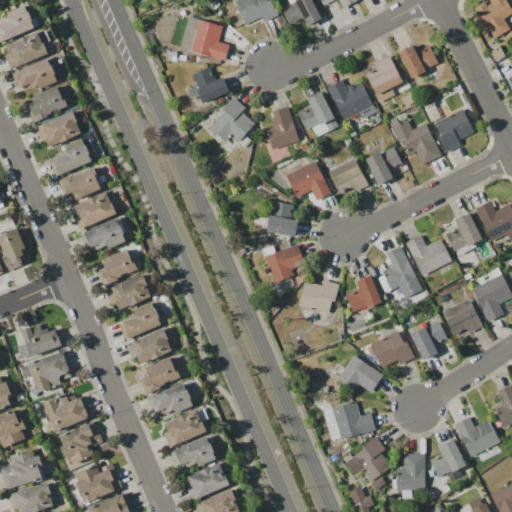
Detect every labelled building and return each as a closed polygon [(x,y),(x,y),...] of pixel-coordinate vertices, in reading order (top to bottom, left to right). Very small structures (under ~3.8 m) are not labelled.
[(261,22),(274,17),(268,0),(233,0),(242,25),(260,19),(261,22)] [(289,26),(302,19),(306,27),(320,19),(310,0),(294,0),(280,8),(289,26)] [(355,0),(318,0),(321,6),(335,0),(337,0),(341,8),(356,2),(355,0)] [(493,40),(509,30),(502,19),(511,13),(504,0),(487,0),(485,1),(474,8),(493,40)] [(0,19),(0,43),(34,28),(25,8),(0,19)] [(222,27),(187,17),(178,49),(224,61),(228,45),(218,43),(222,27)] [(2,48),(12,70),(47,54),(37,32),(2,48)] [(397,53),(409,79),(438,65),(429,46),(415,53),(411,46),(397,53)] [(375,63),(377,67),(364,74),(379,103),(394,95),(390,87),(402,82),(389,56),(375,63)] [(12,74),(18,89),(37,82),(39,89),(57,82),(47,59),(12,74)] [(223,78),(214,81),(210,68),(191,74),(200,102),(228,93),(223,78)] [(361,82),(345,89),(341,81),(326,87),(342,120),(358,113),(361,119),(375,113),(361,82)] [(66,107),(57,86),(31,98),(34,105),(26,108),(32,122),(66,107)] [(309,107),(297,113),(305,131),(312,128),(316,136),(337,127),(321,93),(306,99),(309,107)] [(240,112),(243,108),(233,99),(207,127),(222,141),(228,135),(237,143),(254,125),(240,112)] [(269,112),(272,128),(266,130),(270,149),(296,143),(289,108),(269,112)] [(473,132),(462,110),(433,123),(446,152),(461,145),(458,139),(473,132)] [(44,148),(80,136),(73,113),(36,125),(44,148)] [(425,123),(411,130),(406,120),(392,127),(407,157),(416,153),(421,166),(440,156),(425,123)] [(55,177),(91,162),(83,142),(46,157),(55,177)] [(365,159),(377,187),(392,180),(389,172),(401,167),(393,147),(365,159)] [(328,171),(340,196),(366,184),(354,158),(328,171)] [(295,198),(310,191),(315,201),(330,194),(314,162),(284,176),(295,198)] [(58,183),(64,195),(71,192),(76,201),(101,189),(91,167),(58,183)] [(79,231),(115,214),(105,192),(73,207),(77,215),(73,216),(79,231)] [(291,206),(272,201),(265,232),(293,238),(297,222),(288,220),(291,206)] [(493,211),(490,203),(476,208),(488,242),(506,235),(508,241),(511,239),(511,208),(511,205),(493,211)] [(457,228),(444,234),(454,255),(482,242),(468,214),(453,221),(457,228)] [(124,239),(116,219),(80,234),(88,254),(124,239)] [(0,234),(0,253),(7,271),(30,262),(16,228),(0,234)] [(421,277),(451,262),(440,239),(425,246),(420,236),(405,243),(421,277)] [(263,258),(273,283),(293,275),(290,268),(303,263),(296,245),(263,258)] [(385,253),(391,266),(380,270),(390,291),(398,287),(403,298),(420,291),(401,246),(385,253)] [(104,268),(96,272),(103,286),(136,270),(126,249),(101,261),(104,268)] [(498,304),(511,297),(501,274),(471,289),(487,322),(503,315),(498,304)] [(118,310),(150,298),(142,276),(105,289),(110,305),(116,303),(118,310)] [(380,302),(370,276),(355,282),(358,290),(345,295),(352,313),(380,302)] [(337,285),(321,280),(320,286),(304,281),(297,307),(329,315),(337,285)] [(454,338),(481,326),(469,300),(442,312),(454,338)] [(119,325),(124,339),(161,327),(153,304),(127,313),(130,321),(119,325)] [(447,339),(438,322),(410,336),(422,360),(437,353),(433,346),(447,339)] [(60,346),(54,328),(41,333),(38,324),(20,331),(24,344),(16,347),(20,360),(60,346)] [(125,342),(131,359),(136,358),(138,364),(172,354),(164,330),(125,342)] [(411,359),(400,331),(369,344),(379,368),(397,361),(398,364),(411,359)] [(26,363),(36,393),(61,385),(57,375),(71,371),(65,351),(26,363)] [(382,376),(352,356),(337,378),(354,390),(358,385),(371,393),(382,376)] [(147,376),(139,380),(145,393),(179,377),(169,357),(144,369),(147,376)] [(193,407),(183,383),(147,398),(153,414),(161,411),(163,415),(173,411),(174,414),(193,407)] [(503,403),(493,408),(502,429),(511,424),(511,384),(498,391),(503,403)] [(42,403),(52,431),(90,417),(82,395),(67,400),(65,395),(42,403)] [(375,430),(371,414),(359,417),(355,402),(322,410),(330,441),(375,430)] [(0,415),(0,442),(2,448),(24,439),(21,430),(23,429),(15,409),(0,415)] [(205,433),(196,410),(163,424),(167,433),(163,434),(168,448),(205,433)] [(488,420),(473,428),(468,418),(453,425),(469,457),(499,443),(488,420)] [(93,456),(90,448),(102,443),(93,422),(58,437),(70,465),(93,456)] [(214,459),(208,438),(170,450),(177,471),(214,459)] [(429,460),(436,478),(465,466),(454,439),(437,446),(441,455),(429,460)] [(352,476),(362,470),(369,482),(390,470),(381,453),(384,451),(378,440),(343,459),(352,476)] [(8,457),(11,465),(0,468),(0,470),(5,489),(43,479),(35,449),(8,457)] [(396,490),(425,489),(424,454),(402,454),(402,469),(395,470),(396,490)] [(73,475),(84,503),(121,488),(111,463),(97,469),(96,465),(73,475)] [(190,485),(185,487),(191,502),(229,486),(219,464),(187,477),(190,485)] [(10,494),(14,511),(35,511),(53,507),(47,484),(10,494)] [(511,511),(511,484),(490,493),(497,511),(511,511)] [(355,511),(372,511),(373,511),(367,496),(364,497),(360,487),(348,492),(355,511)] [(197,511),(239,511),(231,490),(195,505),(197,511)] [(130,511),(124,494),(87,508),(88,511),(130,511)] [(489,511),(485,499),(468,505),(471,511),(489,511)]
